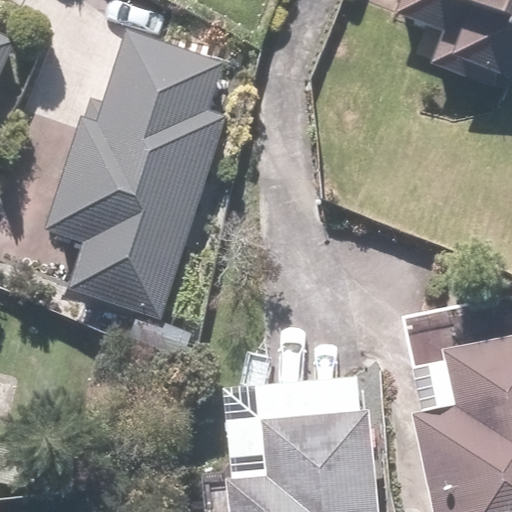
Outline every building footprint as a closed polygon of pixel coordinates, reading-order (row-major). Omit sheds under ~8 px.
[(511,90),(511,0),(397,0),(390,19),(440,37),(427,71),(490,94),(493,84),(511,90)] [(0,76),(16,43),(0,35),(0,76)] [(160,327),(221,122),(204,117),(217,73),(115,42),(97,104),(84,101),(36,264),(72,275),(65,298),(160,327)] [(511,511),(511,343),(430,361),(432,371),(401,379),(412,422),(401,425),(420,511),(511,511)] [(215,511),(375,511),(365,418),(355,419),(351,386),(215,401),(225,489),(213,491),(215,511)]
